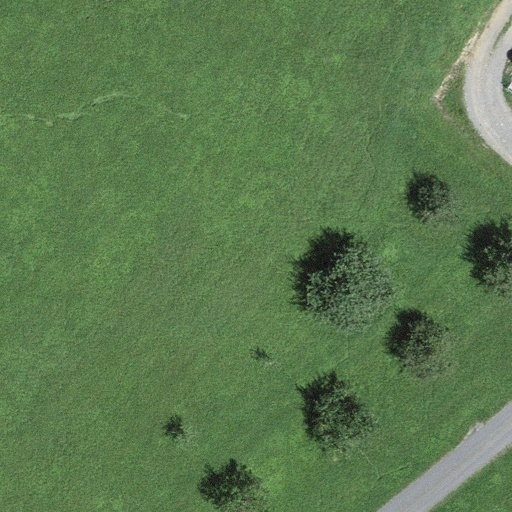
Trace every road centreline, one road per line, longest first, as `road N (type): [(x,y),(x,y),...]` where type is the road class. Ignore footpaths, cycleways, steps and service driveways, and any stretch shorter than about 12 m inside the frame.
road 1 (track): [(511,145),(491,114),(487,66),(511,16)]
road 2 (unclassified): [(400,511),(511,425)]
